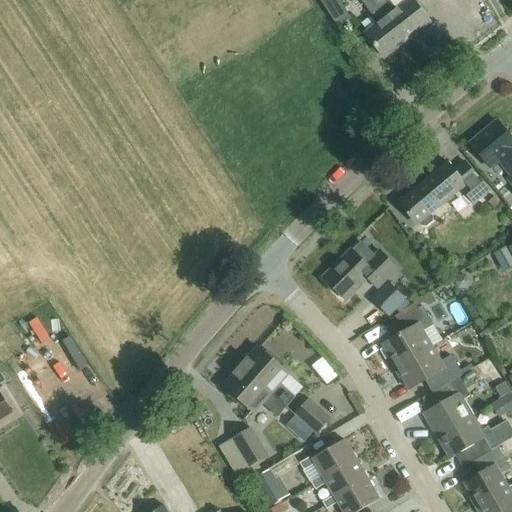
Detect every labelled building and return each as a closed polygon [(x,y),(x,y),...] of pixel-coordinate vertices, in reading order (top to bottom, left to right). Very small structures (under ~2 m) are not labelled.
[(320,0),(338,27),(351,19),(338,0),(320,0)] [(384,58),(408,40),(373,0),(359,0),(373,18),(376,15),(381,22),(366,34),(384,58)] [(373,0),(408,40),(430,23),(411,0),(409,0),(397,10),(389,0),(373,0)] [(511,139),(497,121),(470,144),(490,169),(499,161),(511,177),(509,180),(511,183),(511,139)] [(432,223),(432,218),(429,214),(461,188),(474,205),(490,192),(465,162),(454,171),(448,162),(398,203),(407,214),(407,213),(416,224),(417,224),(420,227),(426,227),(432,223)] [(352,251),(351,250),(322,278),(345,301),(367,279),(377,289),(397,269),(378,251),(372,257),(359,243),(352,251)] [(511,265),(511,259),(505,246),(493,253),(503,271),(511,265)] [(389,284),(387,282),(370,299),(389,318),(407,301),(398,292),(389,284)] [(396,369),(434,347),(425,331),(434,326),(422,306),(392,324),(399,336),(383,345),(396,369)] [(245,357),(239,364),(286,407),(294,398),(279,384),(288,374),(257,347),(247,358),(245,357)] [(431,393),(459,378),(463,375),(451,356),(442,361),(434,347),(396,369),(409,390),(424,381),(431,393)] [(323,355),(312,364),(326,382),(337,374),(323,355)] [(484,380),(499,371),(491,358),(477,367),(480,373),(484,380)] [(277,417),(286,407),(239,364),(231,373),(233,375),(223,386),(253,413),(262,403),(277,417)] [(0,420),(12,413),(0,394),(0,384),(5,381),(0,373),(0,420)] [(436,436),(471,416),(462,400),(470,396),(459,378),(431,393),(421,399),(429,411),(423,414),(436,436)] [(511,392),(492,399),(497,414),(511,409),(511,392)] [(316,433),(330,418),(309,400),(295,415),(316,433)] [(472,462),(473,464),(499,449),(511,441),(502,426),(491,432),(488,427),(480,431),(471,416),(436,436),(449,459),(454,456),(461,468),(472,462)] [(249,467),(267,456),(250,429),(233,439),(249,467)] [(323,479),(356,460),(344,440),(311,459),(310,456),(299,463),(303,470),(314,464),(321,476),(323,479)] [(476,506),(509,487),(502,474),(511,469),(499,449),(473,464),(478,474),(463,482),(471,496),(476,506)] [(334,499),(367,479),(356,460),(323,479),(321,476),(310,483),(314,490),(325,483),(333,496),(334,499)] [(290,495),(273,467),(249,481),(266,509),(290,495)] [(334,499),(333,496),(322,502),(326,509),(337,503),(342,511),(357,511),(379,499),(367,479),(334,499)] [(511,511),(511,484),(509,487),(476,506),(479,511),(511,511)]
